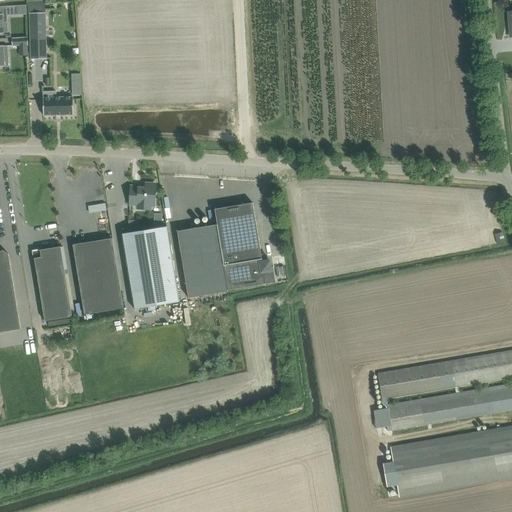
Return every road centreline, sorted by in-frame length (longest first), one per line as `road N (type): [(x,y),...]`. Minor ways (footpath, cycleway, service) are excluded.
road 1 (residential): [(250,160),(506,176)]
road 2 (residential): [(0,150),(250,160)]
road 3 (unclassified): [(506,176),(485,0)]
road 4 (residential): [(250,160),(239,0)]
